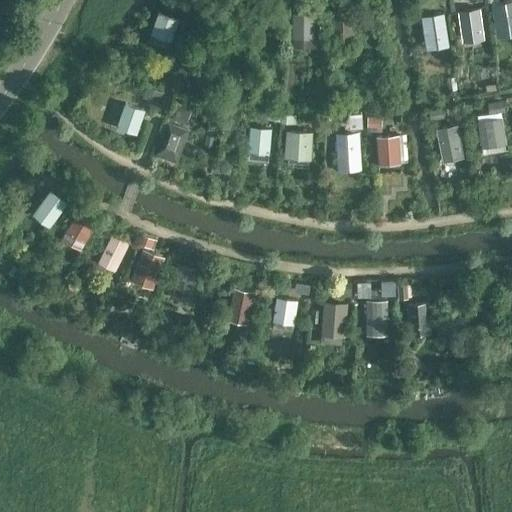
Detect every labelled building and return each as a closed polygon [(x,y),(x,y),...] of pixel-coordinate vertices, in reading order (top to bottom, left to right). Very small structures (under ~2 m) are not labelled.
[(499,21),(511,18),(511,0),(497,2),(499,21)] [(459,10),(465,41),(488,37),(482,6),(459,10)] [(338,35),(356,35),(356,10),(337,10),(338,35)] [(148,30),(170,38),(177,19),(155,11),(148,30)] [(427,47),(449,45),(447,11),(425,12),(427,47)] [(311,13),(287,13),(287,37),(311,37),(311,13)] [(145,95),(161,101),(164,91),(148,85),(145,95)] [(137,133),(147,106),(126,99),(117,126),(137,133)] [(371,115),(369,128),(381,130),(384,117),(371,115)] [(507,147),(502,116),(482,120),(487,150),(507,147)] [(249,157),(272,158),(273,125),(251,124),(249,157)] [(463,124),(438,125),(440,154),(464,153),(463,124)] [(186,130),(167,125),(157,156),(177,162),(186,130)] [(314,129),(288,128),(287,156),(313,157),(314,129)] [(337,130),(338,168),(363,167),(362,129),(337,130)] [(400,158),(395,131),(378,134),(382,161),(400,158)] [(34,212),(51,226),(70,201),(53,187),(34,212)] [(95,214),(76,202),(57,233),(76,245),(95,214)] [(119,269),(132,240),(114,231),(100,260),(119,269)] [(161,257),(141,249),(130,279),(149,286),(161,257)] [(172,296),(194,299),(199,267),(177,264),(172,296)] [(233,286),(230,319),(252,322),(256,288),(233,286)] [(274,327),(296,329),(299,297),(277,295),(274,327)] [(367,333),(391,333),(391,298),(368,297),(367,333)] [(490,297),(473,300),(476,322),(493,319),(490,297)] [(430,300),(409,301),(411,334),(432,332),(430,300)] [(347,306),(323,304),(322,329),(346,330),(347,306)]
